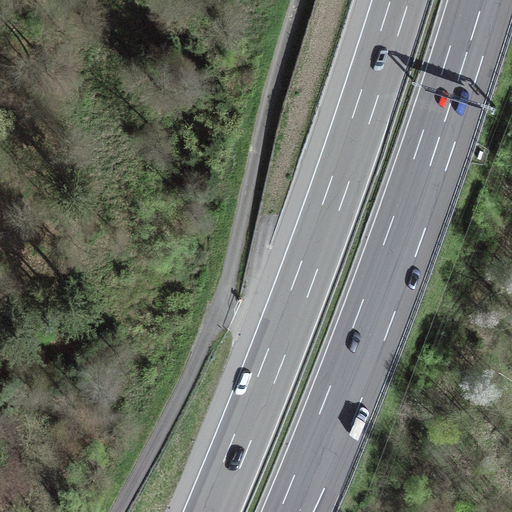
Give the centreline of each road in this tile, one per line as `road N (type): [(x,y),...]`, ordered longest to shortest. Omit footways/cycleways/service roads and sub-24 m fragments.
road 1 (track): [(118,511),(219,309),(300,0)]
road 2 (motorway): [(400,0),(339,185),(212,511)]
road 3 (motorway): [(296,511),(405,237),(483,0)]
